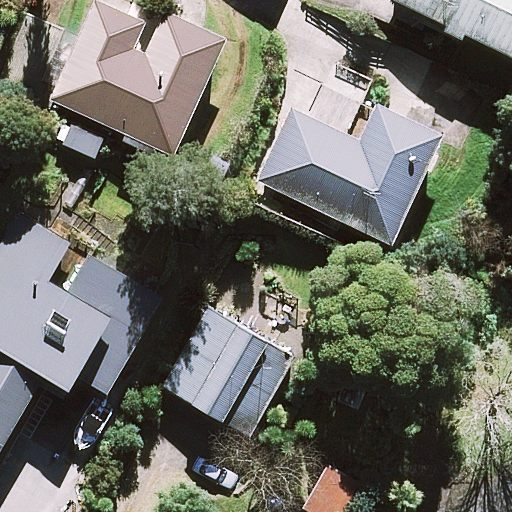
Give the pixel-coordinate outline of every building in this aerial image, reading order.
[(511,0),(390,0),(446,27),(442,35),(460,44),(464,36),(511,58),(511,0)] [(157,32),(95,4),(52,101),(174,155),(223,44),(164,17),(157,32)] [(440,138),(373,107),(356,143),(291,112),(258,182),(390,245),(440,138)] [(105,139),(65,122),(56,143),(96,160),(105,139)] [(162,299),(15,215),(0,240),(0,451),(43,377),(69,392),(76,380),(105,397),(162,299)] [(294,357),(209,310),(164,389),(249,436),(294,357)]
